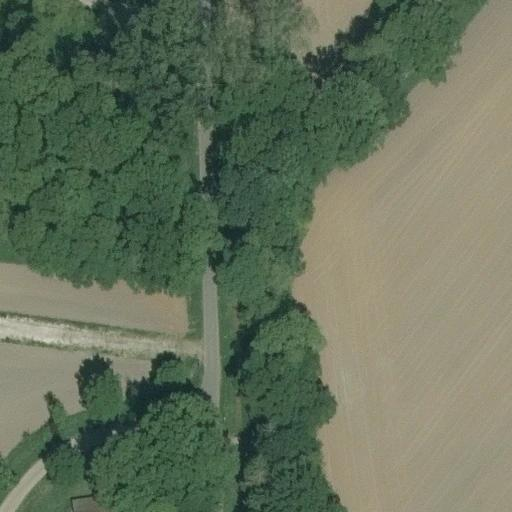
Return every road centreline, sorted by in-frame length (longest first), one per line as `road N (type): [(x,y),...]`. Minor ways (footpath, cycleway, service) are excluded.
road 1 (unclassified): [(200,0),(216,433)]
road 2 (unclassified): [(216,433),(105,437),(14,511)]
